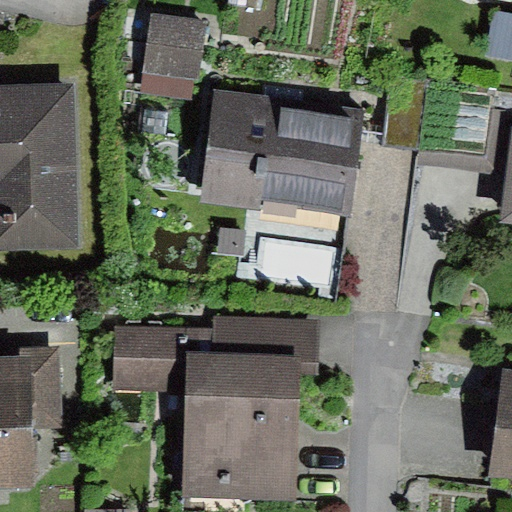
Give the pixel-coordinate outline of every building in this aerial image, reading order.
[(511,4),(495,1),(486,45),(511,50),(511,4)] [(207,14),(150,8),(144,69),(201,75),(207,14)] [(77,75),(0,76),(0,242),(81,241),(77,75)] [(425,84),(391,80),(383,142),(417,146),(425,84)] [(365,102),(216,82),(201,188),(350,208),(365,102)] [(511,122),(499,210),(511,212),(511,122)] [(296,489),(300,349),(318,350),(319,314),(214,311),(213,321),(111,318),(109,386),(183,388),(180,486),(296,489)] [(59,342),(0,342),(0,474),(5,474),(10,482),(30,482),(42,462),(33,424),(65,424),(59,342)] [(511,360),(505,359),(489,467),(511,469),(511,360)]
